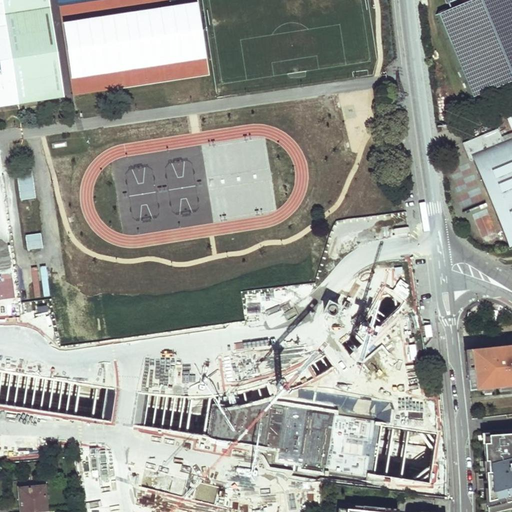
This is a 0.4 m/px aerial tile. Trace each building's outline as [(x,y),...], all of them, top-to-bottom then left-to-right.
[(0,0),(0,104),(20,102),(4,0),(0,0)] [(52,8),(50,0),(4,0),(20,102),(66,96),(52,8)] [(511,0),(465,0),(437,12),(472,95),(511,78),(511,0)] [(508,245),(511,243),(511,132),(501,136),(498,128),(462,142),(469,159),(473,158),(508,245)] [(19,199),(34,199),(34,172),(18,173),(19,199)] [(41,233),(25,235),(27,250),(42,248),(41,233)] [(405,240),(397,242),(399,255),(407,254),(405,240)] [(511,345),(495,347),(496,356),(478,358),(478,362),(473,363),(476,389),(511,385),(511,345)] [(487,489),(488,507),(493,506),(495,511),(511,507),(511,427),(483,431),(486,473),(492,472),(492,478),(476,479),(477,489),(487,489)] [(47,483),(21,485),(23,511),(46,510),(50,509),(47,483)]
